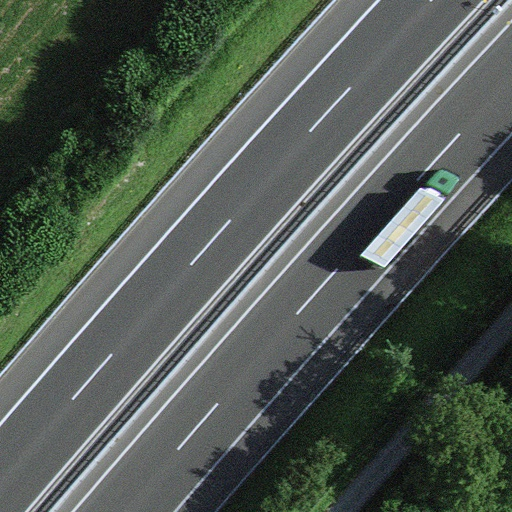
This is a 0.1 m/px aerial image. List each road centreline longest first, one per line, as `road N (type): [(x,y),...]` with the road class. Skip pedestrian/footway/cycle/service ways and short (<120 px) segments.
road 1 (motorway): [(427,0),(205,243),(0,486)]
road 2 (motorway): [(134,511),(511,85)]
road 3 (track): [(511,330),(360,511)]
